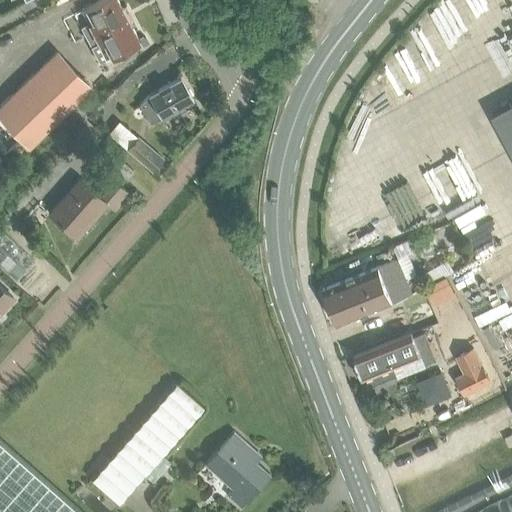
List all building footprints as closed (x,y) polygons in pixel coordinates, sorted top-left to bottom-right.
[(80,28),(85,37),(124,18),(115,0),(99,0),(83,9),(90,22),(80,28)] [(312,6),(303,0),(301,0),(296,7),(306,14),(312,6)] [(137,42),(124,18),(85,37),(90,47),(100,42),(109,57),(137,42)] [(0,104),(0,117),(29,147),(89,88),(54,52),(0,104)] [(150,125),(193,101),(180,78),(151,94),(140,108),(150,125)] [(511,104),(492,115),(511,150),(511,104)] [(95,108),(88,115),(95,123),(102,115),(95,108)] [(150,172),(161,161),(134,137),(124,148),(150,172)] [(116,170),(126,178),(133,170),(123,162),(116,170)] [(114,212),(128,196),(111,180),(96,196),(78,180),(47,214),(76,239),(106,205),(114,212)] [(0,229),(0,265),(16,280),(34,261),(0,229)] [(414,236),(393,246),(398,257),(419,248),(414,236)] [(405,280),(416,276),(407,254),(321,288),(335,325),(412,295),(408,287),(405,280)] [(472,279),(466,267),(453,274),(460,286),(472,279)] [(511,270),(511,268),(464,285),(486,344),(498,339),(490,318),(511,310),(511,270)] [(425,284),(433,303),(457,293),(448,274),(425,284)] [(0,286),(0,311),(12,297),(0,286)] [(411,332),(353,355),(356,363),(353,367),(356,374),(361,375),(362,378),(365,376),(369,386),(397,374),(393,365),(420,354),(424,363),(436,359),(424,331),(413,336),(411,332)] [(473,349),(458,356),(466,372),(455,377),(464,394),(489,382),(473,349)] [(437,373),(416,381),(425,406),(446,397),(437,373)] [(89,478),(117,503),(129,490),(204,407),(175,380),(89,478)] [(413,428),(395,437),(398,445),(417,436),(413,428)] [(240,508),(270,475),(255,462),(261,456),(233,431),(202,465),(231,491),(226,496),(240,508)] [(0,511),(80,511),(0,441),(0,511)]
